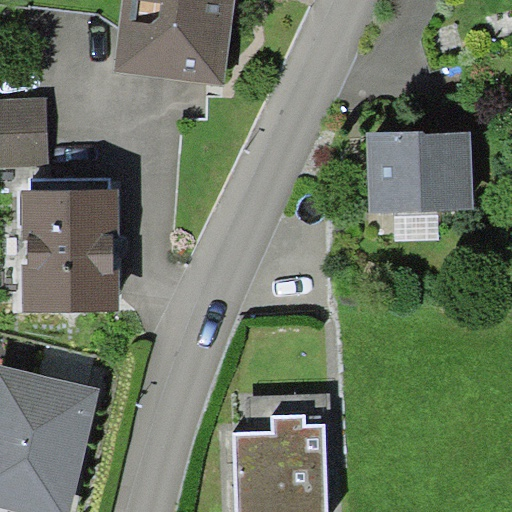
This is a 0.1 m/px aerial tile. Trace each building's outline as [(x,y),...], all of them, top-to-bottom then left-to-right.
[(218,0),(129,0),(121,64),(209,75),(218,0)] [(466,29),(494,20),(487,0),(465,0),(457,3),(432,10),(440,37),(466,29)] [(425,75),(475,60),(466,29),(440,37),(415,44),(425,75)] [(0,166),(40,166),(38,105),(0,106),(0,166)] [(415,135),(369,137),(372,212),(460,209),(457,137),(419,138),(415,135)] [(106,239),(105,185),(24,185),(25,307),(106,306),(106,259),(120,259),(120,239),(106,239)] [(0,498),(54,511),(80,399),(0,380),(0,498)] [(266,419),(266,434),(229,436),(231,511),(319,511),(316,403),(289,404),(289,418),(266,419)]
